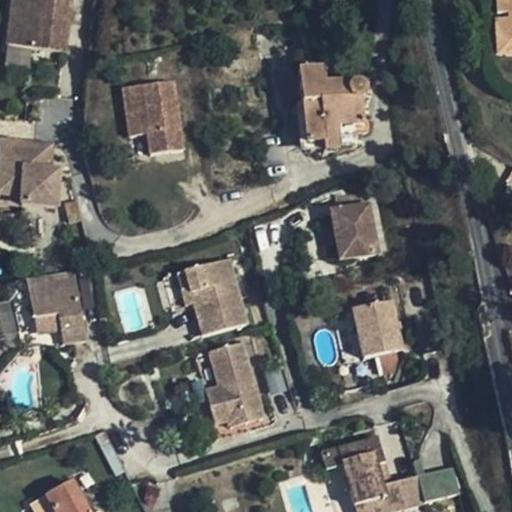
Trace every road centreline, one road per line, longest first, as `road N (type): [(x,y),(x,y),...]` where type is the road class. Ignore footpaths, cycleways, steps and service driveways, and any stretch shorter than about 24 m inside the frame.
road 1 (residential): [(383,0),(377,154),(195,231),(138,244),(94,223),(63,97)]
road 2 (residential): [(511,392),(427,0)]
